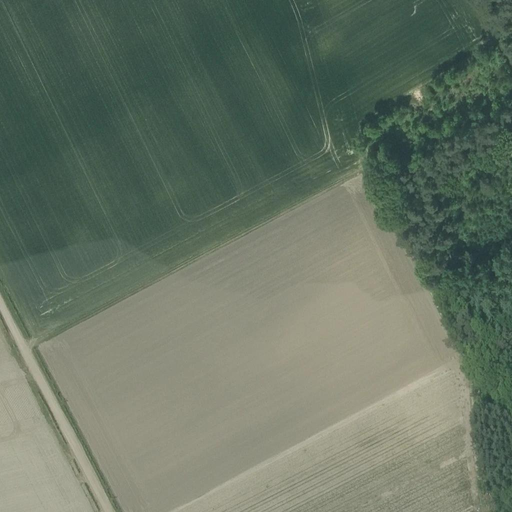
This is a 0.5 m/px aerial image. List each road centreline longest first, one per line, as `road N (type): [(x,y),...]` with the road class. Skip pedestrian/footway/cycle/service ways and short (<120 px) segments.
road 1 (track): [(24,350),(366,167)]
road 2 (track): [(0,304),(108,511)]
road 3 (track): [(511,89),(366,167)]
